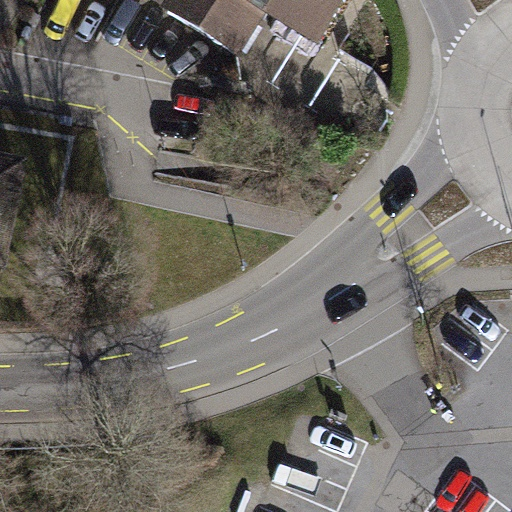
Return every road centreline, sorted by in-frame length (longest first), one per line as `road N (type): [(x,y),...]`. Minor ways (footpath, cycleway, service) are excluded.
road 1 (tertiary): [(497,170),(272,331),(213,357),(102,386),(0,392)]
road 2 (secondary): [(510,44),(491,65),(477,118),(497,170)]
road 3 (residential): [(0,79),(126,104)]
